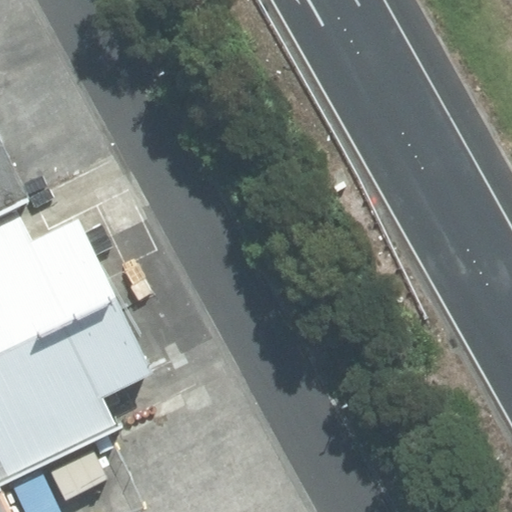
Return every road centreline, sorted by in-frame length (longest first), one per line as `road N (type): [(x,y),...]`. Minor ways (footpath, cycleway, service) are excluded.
road 1 (unclassified): [(63,0),(329,511)]
road 2 (motorway): [(511,322),(333,0)]
